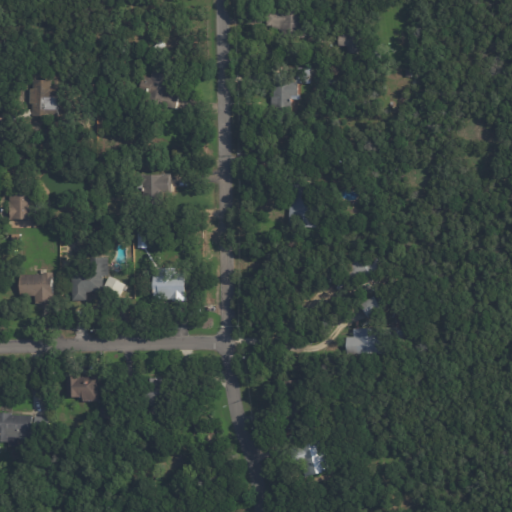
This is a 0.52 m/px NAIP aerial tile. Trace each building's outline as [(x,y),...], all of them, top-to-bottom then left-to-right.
[(307,37),(281,37),(281,28),(272,28),(273,11),(282,11),(282,9),(307,10),(307,37)] [(363,36),(362,52),(350,52),(350,43),(347,43),(347,34),(349,34),(349,27),(363,27),(363,36)] [(158,52),(153,46),(161,39),(165,45),(158,52)] [(300,67),(312,67),(312,83),(300,83),(300,67)] [(170,91),(170,93),(180,95),(177,108),(138,99),(143,76),(151,77),(153,71),(174,76),(170,91)] [(55,115),(32,115),(32,103),(30,103),(30,88),(32,88),(32,79),(51,79),(51,88),(58,88),(58,115),(55,115)] [(300,95),(293,95),(293,110),(272,110),(272,96),(275,96),(275,81),(300,81),(300,95)] [(354,164),(352,171),(345,168),(348,162),(354,164)] [(173,176),(173,191),(164,190),(164,196),(143,195),(144,174),(165,175),(165,173),(173,173),(173,176)] [(303,183),(320,184),(318,227),(290,225),(293,185),(299,186),(300,182),(303,183)] [(36,219),(12,218),(13,203),(11,203),(11,190),(22,191),(22,185),(37,186),(36,219)] [(356,284),(346,265),(361,257),(365,263),(380,255),(387,267),(356,284)] [(110,260),(111,276),(105,276),(105,288),(112,276),(128,284),(121,298),(105,290),(105,291),(88,292),(89,300),(75,300),(75,288),(74,288),(73,270),(93,269),(93,257),(110,257),(110,260)] [(53,301),(38,301),(38,295),(22,295),(22,274),(45,274),(45,271),(54,271),(54,274),(55,274),(55,301),(53,301)] [(190,301),(173,300),(173,296),(158,296),(158,288),(156,288),(156,273),(190,274),(190,301)] [(368,316),(361,303),(374,296),(382,311),(369,318),(368,316)] [(354,328),(390,329),(390,335),(379,335),(379,342),(390,343),(390,354),(379,353),(379,354),(359,354),(347,354),(347,337),(354,337),(354,328)] [(76,376),(100,376),(101,401),(85,401),(85,397),(68,397),(68,377),(76,376)] [(176,379),(177,404),(150,405),(150,378),(159,378),(159,380),(176,379)] [(291,409),(285,381),(298,379),(301,393),(305,392),(309,412),(292,416),(291,409)] [(198,401),(190,411),(178,402),(187,391),(199,401),(198,401)] [(107,403),(116,408),(111,420),(99,415),(105,402),(107,403)] [(32,416),(34,416),(33,432),(33,440),(20,440),(20,437),(9,436),(9,442),(0,441),(0,412),(13,413),(13,415),(32,416)] [(49,417),(50,417),(50,431),(36,430),(36,417),(49,417)] [(326,450),(331,470),(306,477),(298,447),(323,440),(326,450)] [(49,470),(42,464),(48,458),(55,464),(49,470)] [(205,501),(215,505),(213,511),(210,511),(203,509),(205,501)]
